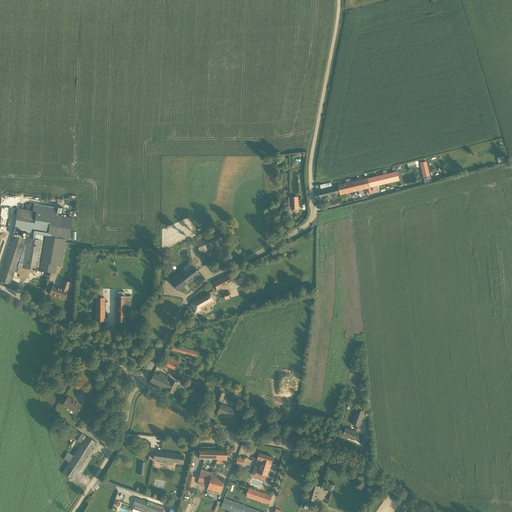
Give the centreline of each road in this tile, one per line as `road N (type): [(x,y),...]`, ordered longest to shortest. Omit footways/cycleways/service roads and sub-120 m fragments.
road 1 (unclassified): [(139,381),(190,291),(309,224),(337,0)]
road 2 (unclassified): [(419,511),(338,453),(217,429),(139,381)]
road 3 (unclassified): [(139,381),(0,291)]
road 4 (unclassified): [(74,511),(121,434),(139,381)]
